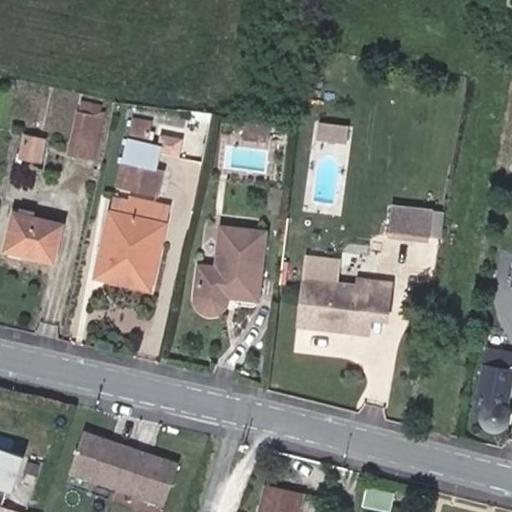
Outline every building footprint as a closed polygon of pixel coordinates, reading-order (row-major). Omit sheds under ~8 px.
[(103,117),(79,111),(69,153),(93,158),(103,117)] [(150,123),(133,119),(132,127),(146,131),(144,143),(129,140),(125,159),(157,166),(160,153),(179,157),(183,140),(162,136),(159,147),(147,144),(149,132),(148,131),(150,123)] [(350,141),(352,122),(320,120),(319,139),(350,141)] [(144,143),(146,131),(132,127),(129,140),(144,143)] [(44,141),(25,137),(21,158),(40,162),(44,141)] [(158,193),(163,168),(157,166),(125,159),(119,184),(158,193)] [(169,207),(115,196),(97,275),(112,278),(114,271),(152,280),(169,207)] [(394,204),(391,230),(432,234),(435,208),(394,204)] [(62,223),(16,213),(8,247),(55,258),(62,223)] [(248,233),(221,230),(218,269),(199,267),(197,302),(198,306),(201,311),(203,314),(208,316),(212,318),(217,318),(221,317),(225,315),(229,312),(231,308),(233,299),(258,301),(263,242),(247,241),(248,233)] [(264,234),(248,233),(247,241),(263,242),(264,234)] [(150,286),(152,280),(114,271),(112,278),(150,286)] [(325,319),(369,324),(371,307),(387,309),(390,281),(363,279),(362,284),(307,279),(302,322),(324,325),(325,319)] [(369,330),(369,324),(325,319),(324,325),(369,330)] [(506,407),(511,377),(511,368),(489,364),(484,389),(478,389),(477,400),(487,402),(482,408),(482,417),(488,424),(497,426),(505,422),(508,413),(506,407)] [(175,507),(188,467),(92,436),(79,476),(175,507)] [(13,490),(24,455),(0,446),(0,501),(4,503),(9,488),(13,490)] [(298,511),(303,495),(268,486),(264,506),(262,511),(298,511)] [(29,511),(4,503),(0,501),(0,511),(29,511)] [(262,511),(264,506),(247,502),(244,511),(262,511)]
